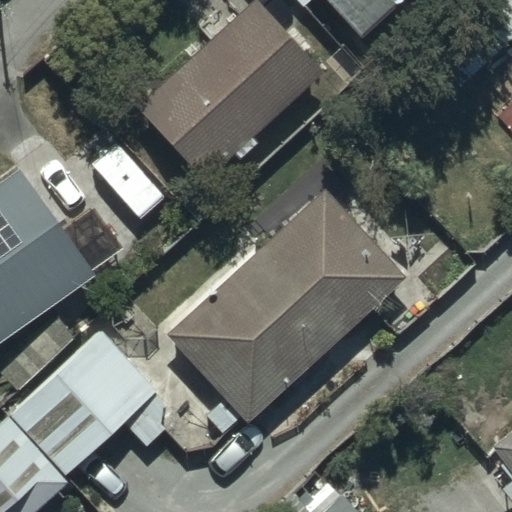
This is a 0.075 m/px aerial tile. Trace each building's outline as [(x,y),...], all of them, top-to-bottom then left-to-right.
[(256,0),(138,108),(204,180),(322,72),(256,0)] [(329,0),(362,35),(399,0),(329,0)] [(511,0),(447,0),(412,31),(454,79),(511,28),(511,0)] [(30,103),(80,153),(106,127),(56,77),(30,103)] [(0,171),(0,327),(88,267),(14,161),(0,171)] [(162,325),(242,412),(397,269),(318,182),(162,325)] [(3,407),(57,467),(150,381),(95,322),(3,407)] [(57,467),(3,407),(0,409),(0,511),(19,511),(62,473),(57,467)] [(511,420),(486,440),(511,470),(496,482),(511,501),(511,420)] [(359,511),(334,485),(306,511),(359,511)]
